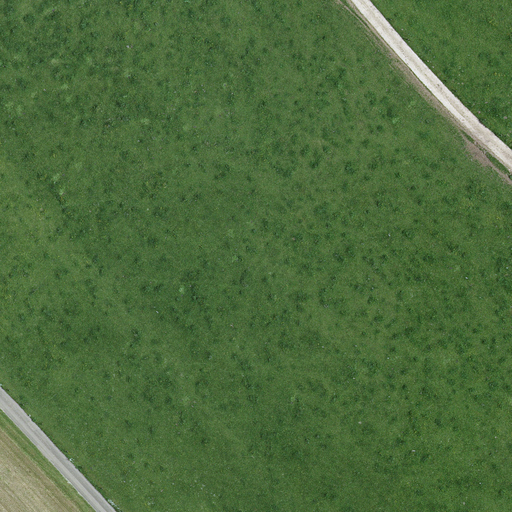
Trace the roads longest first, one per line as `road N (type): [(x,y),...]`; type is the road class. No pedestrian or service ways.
road 1 (track): [(511,153),(462,111),(369,0)]
road 2 (unclassified): [(0,395),(107,511)]
